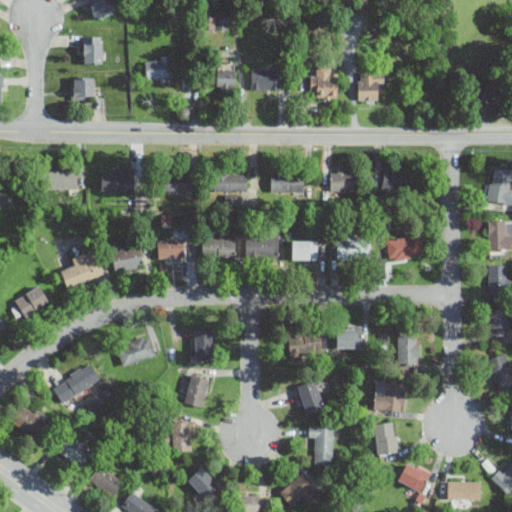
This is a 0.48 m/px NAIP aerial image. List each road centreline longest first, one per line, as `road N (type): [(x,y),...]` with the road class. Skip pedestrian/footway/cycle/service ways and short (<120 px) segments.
road 1 (residential): [(511,136),(0,129)]
road 2 (residential): [(449,295),(143,301),(44,344),(0,383)]
road 3 (residential): [(448,138),(453,426)]
road 4 (residential): [(248,295),(252,435)]
